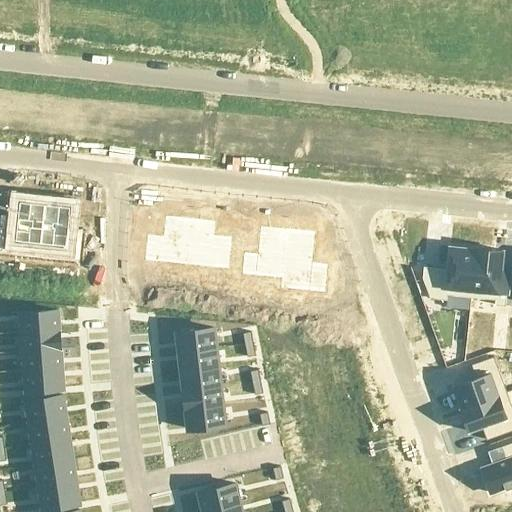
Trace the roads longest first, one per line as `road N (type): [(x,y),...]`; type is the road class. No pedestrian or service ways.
road 1 (residential): [(511,115),(0,62)]
road 2 (residential): [(142,511),(112,317),(119,176)]
road 3 (residential): [(355,199),(357,240),(455,511)]
road 4 (residential): [(355,199),(119,176)]
road 5 (residential): [(511,214),(355,199)]
